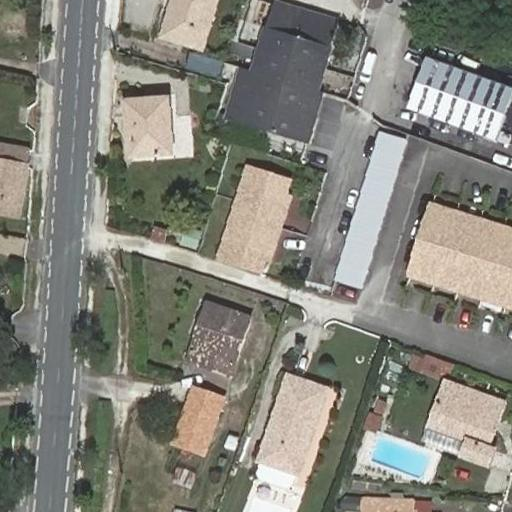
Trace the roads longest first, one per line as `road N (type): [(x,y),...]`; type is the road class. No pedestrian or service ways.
road 1 (tertiary): [(81,0),(50,511)]
road 2 (residential): [(401,0),(313,300)]
